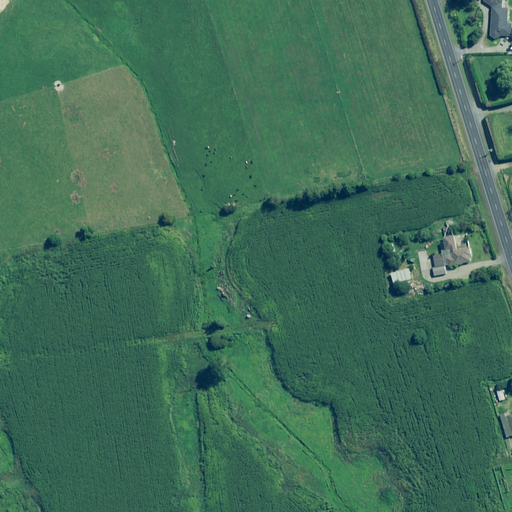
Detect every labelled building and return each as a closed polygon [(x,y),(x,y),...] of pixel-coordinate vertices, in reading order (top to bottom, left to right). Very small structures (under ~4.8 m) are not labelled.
[(511,23),(509,24),(509,8),(505,7),(505,0),(503,0),(502,0),(486,0),(486,36),(511,36),(511,23)] [(433,256),(435,269),(431,269),(433,278),(447,275),(445,267),(472,262),(469,247),(457,250),(454,236),(443,238),(445,251),(441,251),(442,254),(433,256)] [(411,279),(409,269),(398,271),(401,281),(411,279)] [(505,400),(502,389),(496,391),(499,402),(505,400)] [(511,414),(501,418),(507,438),(511,436),(511,414)]
